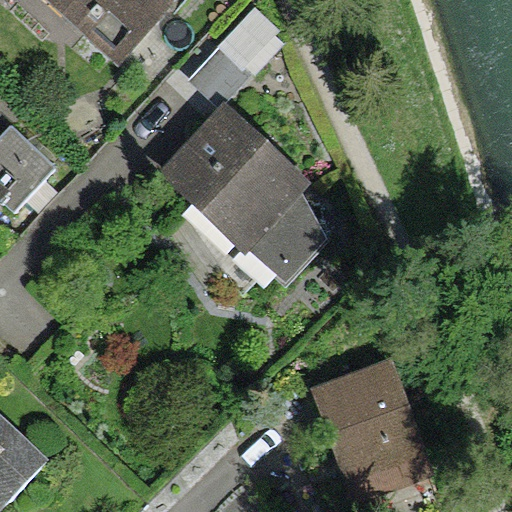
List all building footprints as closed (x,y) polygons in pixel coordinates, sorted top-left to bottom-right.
[(42,0),(123,71),(185,0),(42,0)] [(234,97),(159,175),(245,256),(319,179),(234,97)] [(0,180),(9,190),(0,199),(0,200),(14,213),(56,167),(14,128),(0,139),(0,180)] [(0,199),(9,190),(0,180),(0,199)] [(409,361),(326,386),(362,506),(445,482),(409,361)] [(0,410),(0,511),(11,511),(57,466),(0,410)]
